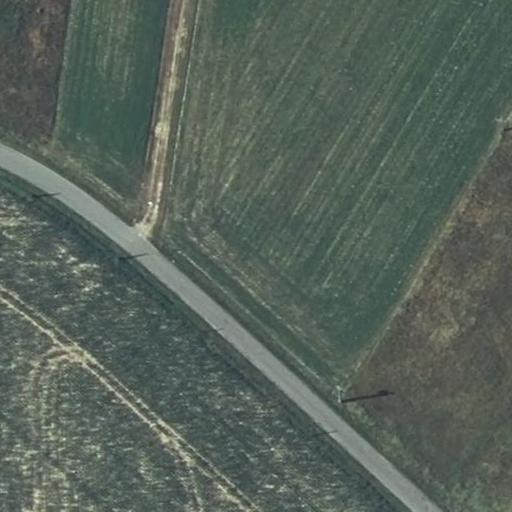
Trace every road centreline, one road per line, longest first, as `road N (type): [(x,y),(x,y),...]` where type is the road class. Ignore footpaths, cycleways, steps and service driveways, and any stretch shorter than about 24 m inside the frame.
road 1 (unclassified): [(0,151),(115,224),(434,511)]
road 2 (track): [(142,249),(156,230),(196,0)]
